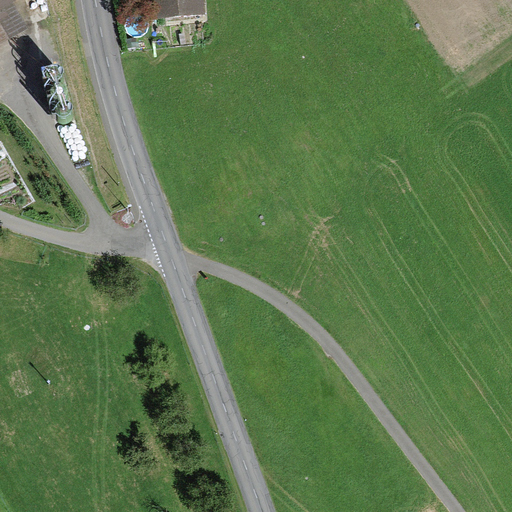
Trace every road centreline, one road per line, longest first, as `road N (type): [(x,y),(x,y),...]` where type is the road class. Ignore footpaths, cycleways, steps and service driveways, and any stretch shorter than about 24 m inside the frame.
road 1 (tertiary): [(90,0),(163,254),(257,511)]
road 2 (track): [(455,511),(316,333),(221,270),(163,254)]
